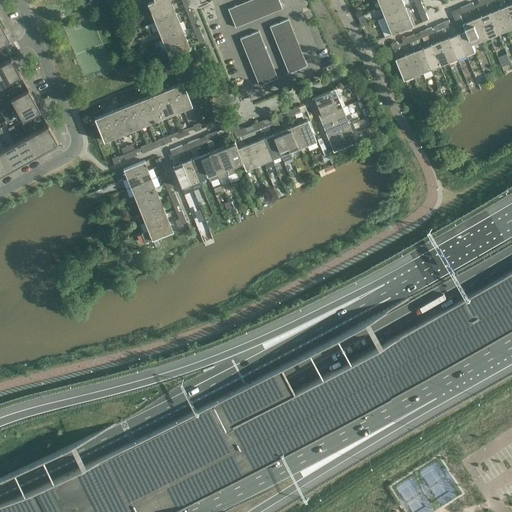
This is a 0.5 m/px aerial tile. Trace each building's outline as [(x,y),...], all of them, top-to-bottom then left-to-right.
[(171,5),(169,0),(158,0),(155,1),(147,4),(148,5),(149,4),(152,13),(171,5)] [(248,0),(228,8),(236,27),(283,8),(279,0),(248,0)] [(406,8),(402,0),(401,0),(383,8),(387,16),(406,8)] [(424,8),(421,2),(416,4),(418,10),(424,8)] [(475,8),(474,5),(473,3),(467,5),(469,11),(475,8)] [(175,14),(171,5),(152,13),(156,22),(175,14)] [(469,11),(467,5),(461,8),(463,13),(469,11)] [(511,27),(511,16),(508,7),(499,10),(507,30),(511,27)] [(409,17),(406,8),(387,16),(390,25),(409,17)] [(194,16),(192,10),(186,12),(189,18),(194,16)] [(507,30),(499,10),(491,14),(498,33),(507,30)] [(429,19),(426,13),(421,16),(423,22),(429,19)] [(178,22),(175,14),(156,22),(159,30),(178,22)] [(498,33),(491,14),(482,17),(490,37),(498,33)] [(197,22),(194,16),(189,18),(191,24),(197,22)] [(463,21),(461,16),(454,18),(457,24),(463,21)] [(288,17),(270,24),(289,71),(307,64),(288,17)] [(414,26),(414,25),(413,25),(409,17),(390,25),(393,33),(392,34),(393,35),(414,26)] [(490,37),(482,17),(473,21),(481,40),(490,37)] [(451,26),(450,23),(449,20),(443,23),(445,28),(451,26)] [(481,40),(473,21),(465,24),(464,23),(463,24),(467,31),(472,44),(481,40)] [(182,31),(178,22),(159,30),(163,39),(182,31)] [(445,28),(443,23),(437,25),(439,31),(445,28)] [(201,33),(199,27),(193,29),(196,36),(201,33)] [(434,33),(433,30),(432,27),(426,30),(428,35),(434,33)] [(0,45),(10,40),(6,33),(4,29),(0,31),(0,45)] [(258,29),(240,36),(259,83),(277,76),(258,29)] [(428,35),(426,30),(419,32),(422,38),(428,35)] [(186,40),(182,31),(163,39),(166,47),(186,40)] [(467,31),(458,35),(466,54),(474,51),(475,52),(472,44),(467,31)] [(204,39),(201,33),(196,36),(198,42),(204,39)] [(417,40),(414,34),(408,37),(410,42),(417,40)] [(466,54),(458,35),(449,38),(457,58),(466,54)] [(410,42),(408,37),(402,39),(404,45),(410,42)] [(457,58),(449,38),(441,42),(448,61),(457,58)] [(190,49),(190,48),(189,48),(186,40),(166,47),(170,56),(169,56),(169,57),(190,49)] [(399,47),(397,41),(391,44),(393,49),(399,47)] [(448,61),(441,42),(432,45),(440,65),(448,61)] [(440,65),(432,45),(423,49),(431,68),(440,65)] [(431,68),(423,49),(414,52),(422,72),(431,68)] [(422,72),(414,52),(406,56),(414,75),(422,72)] [(414,75),(406,56),(397,59),(397,58),(396,59),(405,80),(406,80),(405,79),(414,75)] [(20,76),(16,68),(11,58),(1,63),(10,81),(20,76)] [(10,81),(1,63),(0,63),(0,86),(0,87),(10,81)] [(192,105),(182,81),(181,82),(182,83),(173,86),(182,108),(190,104),(191,105),(192,105)] [(182,108),(173,86),(165,90),(173,111),(182,108)] [(16,110),(34,100),(28,89),(10,99),(16,110)] [(338,99),(334,90),(335,90),(335,89),(312,99),(313,99),(316,107),(338,99)] [(173,111),(165,90),(156,93),(165,115),(173,111)] [(165,115),(156,93),(147,97),(156,118),(165,115)] [(156,118),(147,97),(139,100),(147,122),(156,118)] [(341,107),(338,99),(316,107),(320,116),(341,107)] [(22,121),(40,111),(34,100),(16,110),(22,121)] [(147,122),(139,100),(130,104),(139,125),(147,122)] [(139,125),(130,104),(121,107),(130,129),(139,125)] [(301,112),(299,109),(298,106),(292,109),(295,114),(301,112)] [(130,129),(121,107),(112,111),(121,132),(130,129)] [(345,116),(341,107),(320,116),(323,125),(345,116)] [(295,114),(292,109),(286,111),(288,117),(295,114)] [(121,132),(112,111),(104,114),(112,136),(121,132)] [(283,119),(282,116),(281,113),(275,116),(277,121),(283,119)] [(112,136),(104,114),(95,118),(95,117),(94,117),(104,141),(104,140),(104,139),(112,136)] [(277,121),(275,116),(269,118),(271,124),(277,121)] [(348,125),(345,116),(323,125),(327,134),(348,125)] [(266,126),(265,123),(263,120),(257,123),(260,128),(266,126)] [(316,141),(307,120),(307,121),(299,124),(306,144),(315,140),(315,141),(316,141)] [(201,129),(199,123),(193,126),(195,132),(201,129)] [(260,128),(257,123),(251,125),(254,131),(260,128)] [(306,144),(299,124),(290,128),(298,147),(306,144)] [(57,143),(48,125),(37,131),(47,148),(57,143)] [(352,134),(348,125),(327,134),(330,142),(352,134)] [(230,132),(228,127),(222,129),(224,135),(230,132)] [(248,133),(247,130),(246,127),(240,130),(242,135),(248,133)] [(190,134),(189,131),(187,128),(181,131),(184,136),(190,134)] [(298,147),(290,128),(281,132),(289,151),(298,147)] [(242,135),(240,130),(234,132),(236,138),(242,135)] [(47,148),(37,131),(27,137),(37,154),(47,148)] [(184,136),(181,131),(175,133),(177,139),(184,136)] [(219,137),(218,134),(217,131),(211,134),(213,139),(219,137)] [(289,151),(281,132),(272,135),(280,154),(289,151)] [(213,139),(211,134),(204,136),(207,142),(213,139)] [(333,152),(356,142),(355,142),(352,134),(330,142),(334,151),(333,151),(333,152)] [(172,141),(171,138),(170,135),(164,138),(166,143),(172,141)] [(280,154),(272,135),(264,139),(272,158),(280,154)] [(37,154),(27,137),(17,143),(26,160),(37,154)] [(166,143),(164,138),(158,140),(160,146),(166,143)] [(202,144),(200,140),(199,138),(193,141),(195,146),(202,144)] [(272,158),(264,139),(255,142),(263,162),(272,158)] [(195,146),(193,141),(187,143),(189,149),(195,146)] [(242,162),(237,149),(238,149),(235,141),(234,142),(226,146),(234,165),(242,162)] [(155,148),(154,145),(152,142),(146,145),(149,150),(155,148)] [(263,162),(255,142),(246,146),(254,165),(263,162)] [(26,160),(17,143),(6,148),(16,166),(26,160)] [(149,150),(146,145),(140,147),(143,153),(149,150)] [(184,151),(183,148),(182,145),(176,148),(178,153),(184,151)] [(234,165),(226,146),(217,149),(225,169),(234,165)] [(254,165),(246,146),(238,149),(237,149),(242,162),(245,170),(246,169),(246,168),(254,165)] [(16,166),(6,148),(0,151),(0,161),(5,171),(16,166)] [(178,153),(176,148),(170,150),(172,156),(178,153)] [(137,155),(135,149),(129,152),(131,157),(137,155)] [(225,169),(217,149),(208,153),(216,172),(225,169)] [(131,157),(129,152),(123,154),(125,160),(131,157)] [(218,177),(216,172),(208,153),(200,156),(207,176),(209,181),(218,177)] [(120,162),(119,159),(118,156),(111,159),(114,164),(120,162)] [(207,176),(200,156),(191,160),(199,179),(207,176)] [(163,164),(160,158),(155,160),(157,166),(163,164)] [(199,179),(191,160),(182,163),(190,183),(199,179)] [(147,170),(144,162),(145,161),(144,161),(123,169),(123,170),(124,170),(128,178),(147,170)] [(190,183),(182,163),(174,167),(173,166),(172,166),(181,188),(182,187),(182,186),(190,183)] [(165,170),(163,164),(157,166),(160,172),(165,170)] [(151,179),(147,170),(128,178),(131,187),(151,179)] [(170,181),(168,175),(162,177),(164,183),(170,181)] [(154,188),(151,179),(131,187),(135,196),(154,188)] [(172,187),(170,181),(164,183),(167,190),(172,187)] [(158,196),(154,188),(135,196),(138,204),(158,196)] [(177,199),(175,193),(169,195),(171,201),(177,199)] [(161,205),(158,196),(138,204),(142,213),(161,205)] [(180,205),(177,199),(171,201),(174,207),(180,205)] [(165,214),(161,205),(142,213),(145,222),(165,214)] [(184,216),(182,210),(176,212),(177,213),(179,218),(184,216)] [(168,223),(165,214),(145,222),(149,230),(168,223)] [(187,222),(184,216),(179,218),(181,224),(187,222)] [(173,231),(172,231),(168,223),(149,230),(152,239),(151,239),(152,240),(173,231)] [(75,444),(71,447),(81,468),(85,466),(75,444)] [(43,460),(42,460),(52,482),(53,481),(43,460)] [(25,495),(15,473),(14,474),(24,495),(25,495)]
